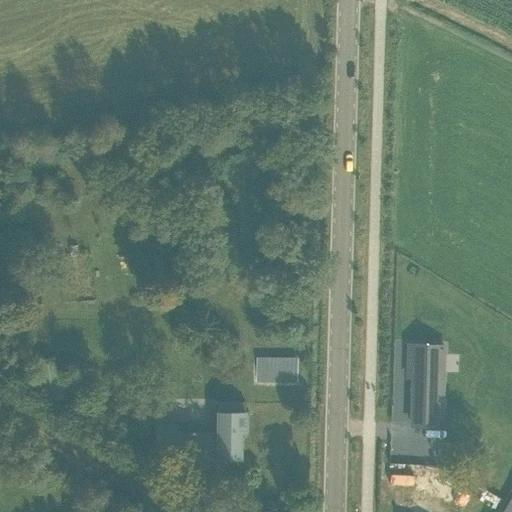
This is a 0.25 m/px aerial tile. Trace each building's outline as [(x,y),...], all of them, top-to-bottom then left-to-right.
[(442,346),(407,345),(407,378),(411,378),(411,403),(436,404),(437,378),(441,379),(442,346)] [(297,355),(254,356),(255,383),(297,382),(297,355)] [(37,362),(44,401),(85,394),(84,389),(95,387),(94,381),(83,382),(82,377),(56,381),(54,369),(53,359),(37,362)] [(239,460),(239,434),(244,434),(244,413),(217,413),(216,435),(195,435),(195,432),(186,432),(186,434),(175,434),(176,426),(154,426),(153,467),(175,468),(175,459),(194,459),(193,465),(206,465),(206,459),(239,460)] [(421,471),(451,487),(460,468),(430,453),(421,471)] [(464,511),(497,511),(503,502),(477,488),(464,511)] [(270,500),(266,509),(271,511),(274,511),(278,505),(270,500)] [(511,511),(511,507),(503,502),(497,511),(511,511)]
